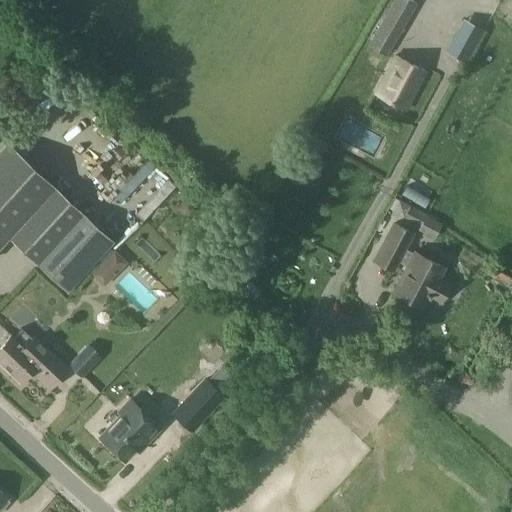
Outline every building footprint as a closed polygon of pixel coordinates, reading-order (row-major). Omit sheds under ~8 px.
[(386,53),(415,3),(410,0),(393,0),(369,43),(386,53)] [(406,109),(426,72),(395,55),(375,93),(406,109)] [(53,188),(54,186),(6,143),(0,150),(0,246),(10,235),(40,262),(83,216),(53,188)] [(56,155),(70,170),(77,163),(63,148),(56,155)] [(398,198),(392,211),(425,228),(430,218),(432,215),(431,215),(398,198)] [(68,288),(111,241),(83,216),(40,262),(68,288)] [(450,285),(438,278),(446,264),(418,249),(416,252),(404,246),(413,230),(395,220),(374,258),(392,268),(397,259),(409,266),(393,294),(422,310),(430,295),(441,301),(450,285)] [(112,250),(92,272),(103,283),(124,261),(112,250)] [(32,339),(21,329),(13,337),(11,334),(0,345),(0,359),(21,380),(31,369),(49,387),(66,369),(34,338),(32,339)] [(243,360),(246,345),(232,342),(229,358),(243,360)] [(88,343),(70,362),(82,373),(100,354),(88,343)] [(211,383),(178,418),(197,435),(230,401),(211,383)] [(120,413),(97,436),(124,461),(135,449),(138,452),(162,427),(130,396),(117,409),(120,413)] [(0,511),(8,502),(6,500),(7,498),(0,491),(0,511)]
